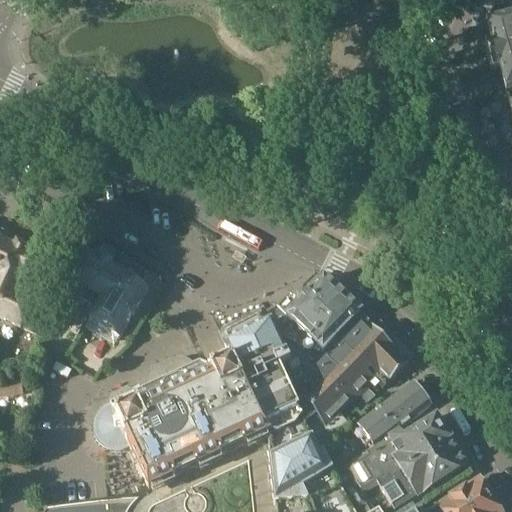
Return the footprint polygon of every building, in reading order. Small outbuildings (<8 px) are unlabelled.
[(511,93),(511,20),(488,28),(493,48),(486,50),(493,75),(500,73),(506,95),(511,93)] [(363,134),(319,148),(336,199),(380,185),(363,134)] [(0,330),(19,339),(21,336),(44,343),(48,322),(30,316),(31,314),(15,307),(22,287),(32,289),(42,263),(27,258),(29,251),(27,250),(17,246),(15,245),(13,250),(5,248),(8,238),(0,234),(0,330)] [(77,303),(94,313),(95,313),(117,275),(109,270),(111,265),(98,257),(101,252),(99,246),(92,242),(85,244),(79,253),(82,255),(65,282),(62,299),(75,306),(77,303)] [(117,275),(95,313),(94,313),(88,323),(118,340),(147,293),(145,292),(149,286),(147,281),(143,279),(144,277),(131,269),(125,279),(117,275)] [(301,295),(296,299),(320,322),(341,299),(325,282),(313,280),(301,292),(301,295)] [(289,297),(277,311),(286,319),(285,321),(309,345),(325,328),(320,322),(296,299),(289,297)] [(325,328),(309,345),(323,358),(334,346),(335,346),(340,340),(361,318),(360,318),(341,299),(320,322),(325,328)] [(319,511),(346,500),(332,474),(324,455),(320,457),(317,450),(313,441),(301,420),(280,373),(291,369),(267,317),(263,311),(222,331),(220,338),(230,362),(220,368),(210,372),(207,366),(199,363),(192,366),(178,361),(151,376),(144,390),(133,395),(125,392),(109,398),(107,405),(108,408),(106,408),(90,426),(95,441),(117,454),(129,450),(148,493),(256,443),(267,438),(270,462),(275,507),(275,511),(319,511)] [(277,311),(267,317),(291,369),(280,373),(301,420),(361,358),(357,355),(376,334),(362,319),(361,318),(340,340),(335,346),(334,346),(323,358),(309,345),(285,321),(286,319),(277,311)] [(361,358),(301,420),(313,441),(317,450),(334,436),(334,435),(347,426),(340,418),(359,399),(366,406),(372,402),(375,399),(367,391),(370,388),(373,391),(377,386),(383,392),(388,386),(389,387),(408,367),(376,334),(357,355),(361,358)] [(0,400),(24,396),(22,385),(0,388),(0,400)] [(386,438),(387,439),(398,432),(429,409),(412,386),(358,428),(372,446),(374,448),(386,438)] [(397,457),(391,460),(400,473),(450,442),(451,441),(437,418),(404,439),(398,432),(387,439),(392,447),(397,457)] [(335,476),(348,499),(363,491),(365,495),(379,487),(393,511),(395,511),(416,499),(400,473),(391,460),(397,457),(392,447),(387,439),(386,438),(374,448),(373,448),(374,450),(346,469),(335,476)] [(467,467),(450,442),(400,473),(416,499),(417,499),(467,467)] [(346,469),(345,468),(338,457),(329,463),(335,473),(336,474),(337,475),(346,469)] [(496,511),(488,498),(482,486),(479,483),(431,511),(496,511)] [(355,511),(356,511),(370,505),(365,495),(363,491),(348,499),(355,511)] [(319,511),(414,511),(412,511),(379,511),(377,511),(373,511),(370,505),(356,511),(355,511),(348,499),(346,500),(319,511)]
